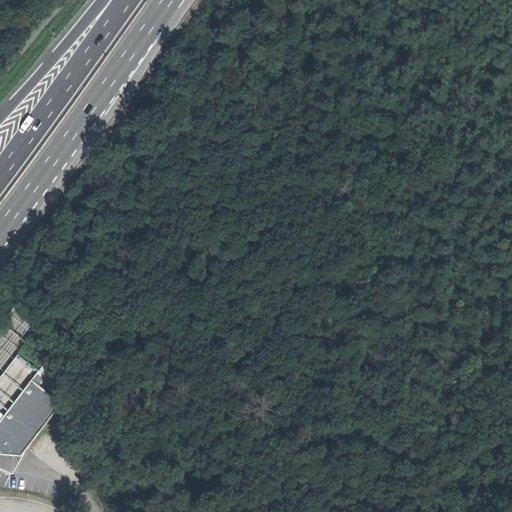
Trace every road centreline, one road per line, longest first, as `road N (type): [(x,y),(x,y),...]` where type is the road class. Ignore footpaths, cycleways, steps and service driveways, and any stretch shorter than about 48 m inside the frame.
road 1 (trunk): [(0,227),(166,0)]
road 2 (trunk): [(123,0),(0,175)]
road 3 (trunk): [(102,0),(0,116)]
